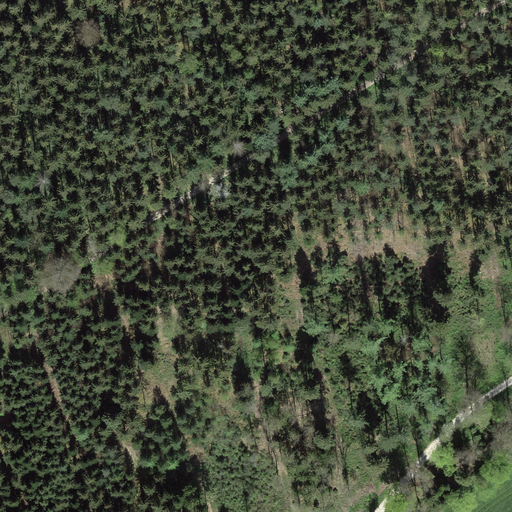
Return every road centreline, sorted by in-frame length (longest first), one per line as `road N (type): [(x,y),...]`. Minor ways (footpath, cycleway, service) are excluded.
road 1 (track): [(0,313),(504,0)]
road 2 (track): [(378,511),(443,433),(511,380)]
